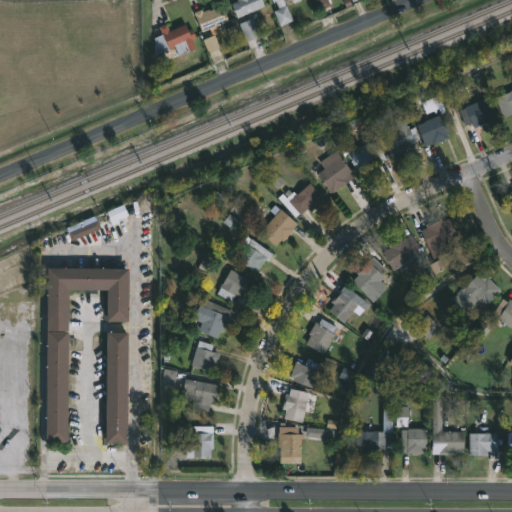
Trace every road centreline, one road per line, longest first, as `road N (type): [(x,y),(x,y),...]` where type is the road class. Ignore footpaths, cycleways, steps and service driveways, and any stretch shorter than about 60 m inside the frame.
road 1 (residential): [(511,154),(391,211),(290,304),(254,394),(243,488)]
road 2 (tertiary): [(412,0),(0,174)]
road 3 (secondary): [(511,489),(243,488)]
road 4 (secondary): [(243,488),(0,489)]
